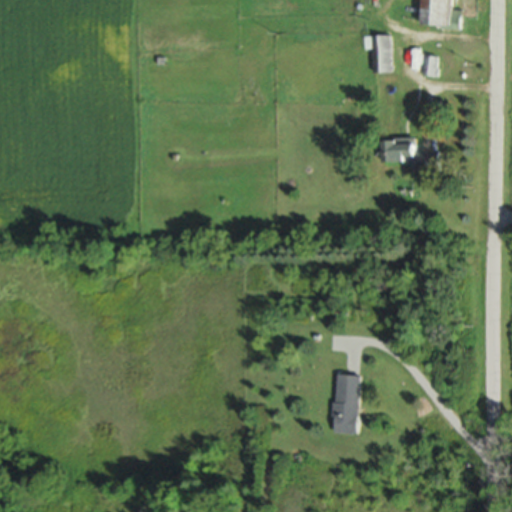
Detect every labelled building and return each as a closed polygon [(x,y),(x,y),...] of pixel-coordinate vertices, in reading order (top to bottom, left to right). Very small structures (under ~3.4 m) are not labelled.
[(453,25),(453,0),(425,0),(425,24),(453,25)] [(372,71),(391,71),(391,34),(362,34),(362,47),(372,47),(372,71)] [(436,55),(423,55),(423,74),(436,74),(436,55)] [(416,149),(416,136),(381,136),(382,159),(414,159),(414,170),(440,169),(440,149),(416,149)] [(357,432),(360,374),(335,373),(333,431),(357,432)]
